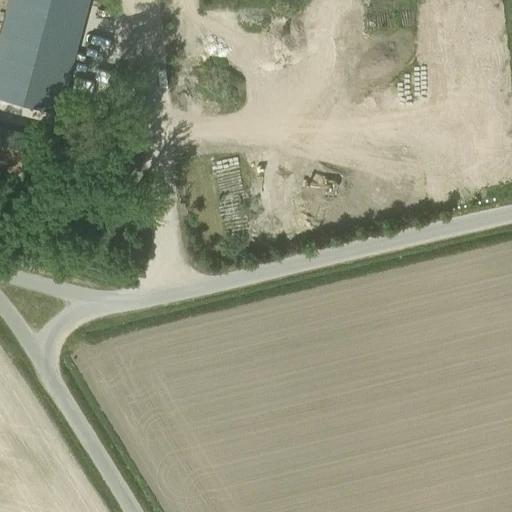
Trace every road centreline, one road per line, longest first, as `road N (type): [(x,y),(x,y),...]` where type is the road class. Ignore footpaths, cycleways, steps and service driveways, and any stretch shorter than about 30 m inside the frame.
road 1 (unclassified): [(511,213),(96,306)]
road 2 (track): [(178,293),(143,0)]
road 3 (unclassified): [(38,369),(126,511)]
